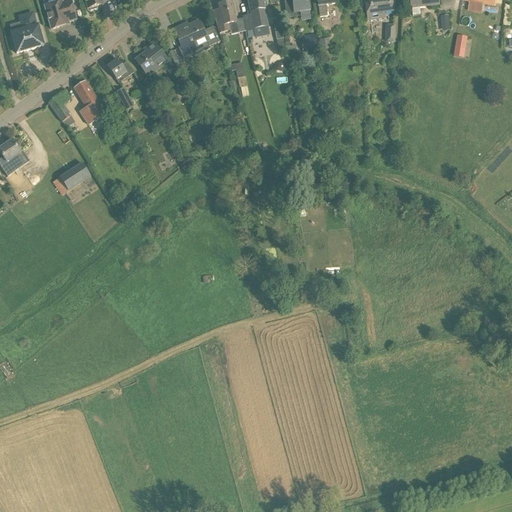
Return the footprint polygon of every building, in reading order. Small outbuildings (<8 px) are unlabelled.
[(70,0),(63,2),(62,2),(53,4),(55,9),(46,11),(51,30),(63,27),(62,24),(77,20),(70,0)] [(112,0),(85,0),(88,10),(90,9),(91,11),(98,9),(97,7),(103,6),(102,2),(105,1),(105,2),(112,0)] [(265,10),(267,10),(265,0),(248,0),(251,16),(243,17),(245,32),(268,27),(265,10)] [(309,15),(307,0),(292,0),(293,2),(285,3),(287,18),(309,15)] [(334,0),(317,0),(318,7),(319,7),(320,18),(328,17),(326,6),(335,4),(334,0)] [(393,0),(365,0),(368,22),(385,20),(384,13),(395,12),(393,0)] [(438,0),(410,0),(411,8),(439,5),(438,0)] [(232,3),(219,5),(222,18),(215,20),(219,34),(231,31),(229,25),(236,23),(232,3)] [(38,26),(37,27),(33,14),(20,18),(23,31),(11,34),(17,54),(26,52),(35,50),(35,49),(44,47),(38,26)] [(449,16),(441,17),(443,32),(451,31),(449,16)] [(209,43),(200,22),(183,29),(182,27),(173,30),(184,54),(209,43)] [(396,26),(386,26),(386,43),(395,43),(396,26)] [(283,39),(281,27),(274,28),(277,40),(283,39)] [(467,38),(458,36),(454,57),(463,59),(467,38)] [(319,52),(331,50),(329,37),(317,38),(318,49),(319,52)] [(303,51),(318,49),(317,38),(302,41),(303,51)] [(284,40),(286,51),(295,49),(295,46),(290,46),(289,39),(284,40)] [(154,42),(147,48),(149,50),(135,61),(149,79),(164,67),(169,74),(175,70),(154,42)] [(173,51),(169,53),(174,63),(177,61),(173,51)] [(134,74),(126,63),(122,66),(118,60),(107,68),(119,84),(134,74)] [(243,64),(235,65),(230,66),(232,72),(236,71),(238,79),(246,78),(243,64)] [(185,76),(193,92),(202,87),(194,71),(185,76)] [(246,78),(238,79),(240,89),(241,89),(247,87),(246,78)] [(85,81),(74,88),(86,108),(80,112),(85,120),(89,126),(100,119),(106,128),(111,124),(106,115),(85,81)] [(151,85),(142,89),(149,101),(157,96),(151,85)] [(124,90),(117,93),(127,111),(133,107),(124,90)] [(69,114),(63,105),(70,100),(65,92),(48,104),(62,124),(62,123),(71,117),(69,114)] [(110,107),(115,117),(123,112),(118,102),(110,107)] [(75,123),(71,117),(62,123),(67,129),(75,123)] [(204,138),(207,145),(212,143),(209,136),(204,138)] [(22,152),(21,153),(13,141),(0,149),(0,153),(3,158),(0,160),(0,166),(4,173),(26,158),(22,152)] [(91,177),(82,164),(53,183),(62,196),(68,192),(75,188),(91,177)]
